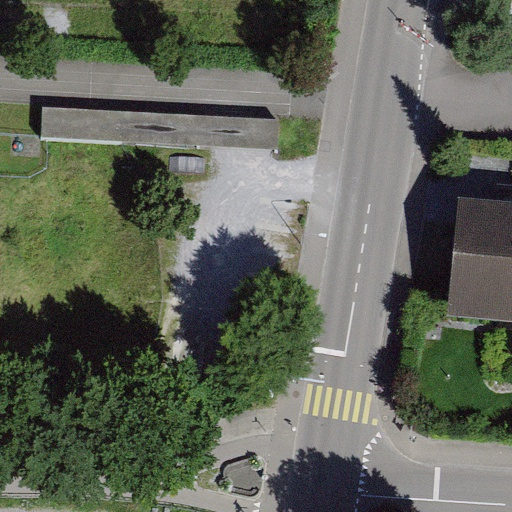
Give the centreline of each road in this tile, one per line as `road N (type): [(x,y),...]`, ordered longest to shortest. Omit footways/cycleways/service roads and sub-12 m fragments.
road 1 (tertiary): [(328,482),(404,0)]
road 2 (residential): [(328,482),(511,505)]
